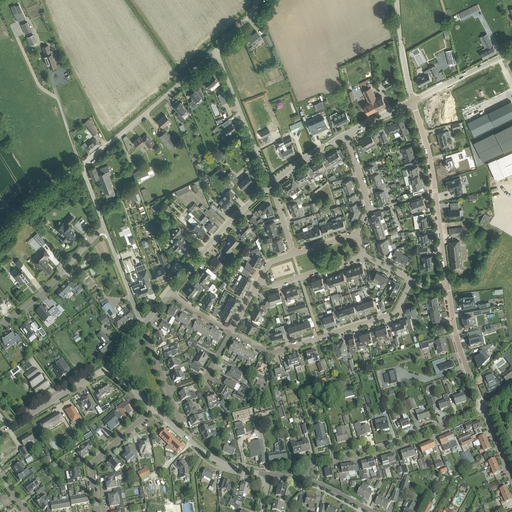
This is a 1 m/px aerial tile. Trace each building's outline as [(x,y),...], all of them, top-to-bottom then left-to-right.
[(480,10),(477,4),(457,14),(460,20),(480,10)] [(15,5),(10,7),(15,17),(19,15),(21,20),(26,18),(20,5),(16,7),(15,5)] [(18,26),(22,35),(31,31),(27,22),(18,26)] [(254,45),(252,47),(254,49),(256,47),(255,45),(262,38),(257,32),(248,39),(254,45)] [(27,37),(31,45),(37,43),(33,34),(27,37)] [(266,35),(263,37),(266,41),(267,43),(268,46),(271,45),(270,42),(269,40),(266,35)] [(480,53),(481,54),(483,59),(496,52),(494,48),(488,37),(483,40),(488,49),(480,53)] [(54,57),(52,50),(50,51),(48,46),(42,48),(45,56),(47,65),(49,64),(50,68),(56,66),(54,61),(53,58),(54,57)] [(429,68),(432,72),(428,74),(421,77),(420,76),(417,78),(417,79),(416,80),(420,86),(432,80),(430,77),(433,76),(434,76),(438,74),(434,66),(429,68)] [(205,83),(203,85),(209,92),(211,90),(210,88),(219,80),(213,73),(204,81),(205,83)] [(384,85),(386,89),(395,84),(393,81),(384,85)] [(376,98),(369,83),(366,85),(368,88),(367,89),(377,110),(379,109),(386,105),(382,96),(376,98)] [(368,88),(366,85),(361,87),(369,102),(364,105),(368,114),(376,111),(377,110),(367,89),(368,88)] [(194,89),(188,95),(193,100),(189,102),(191,105),(190,105),(193,109),(198,105),(195,102),(201,97),(202,99),(204,97),(202,93),(199,90),(197,92),(194,89)] [(222,105),(228,102),(223,91),(217,93),(222,105)] [(322,98),(312,102),(315,109),(325,105),(322,98)] [(511,103),(511,101),(467,123),(474,136),(511,117),(511,103)] [(177,113),(176,115),(182,122),(184,119),(180,115),(186,110),(183,105),(182,102),(180,103),(180,102),(179,103),(178,102),(175,105),(176,105),(174,107),(176,110),(175,111),(177,113)] [(333,126),(337,125),(338,126),(350,120),(349,118),(350,118),(349,114),(347,115),(345,111),(338,115),(337,112),(330,115),(331,119),(332,119),(332,120),(331,120),(333,126)] [(158,121),(161,125),(162,127),(163,127),(165,130),(168,128),(165,125),(170,120),(165,115),(158,121)] [(324,116),(308,123),(311,132),(327,126),(324,116)] [(97,133),(90,125),(92,124),(88,119),(83,124),(93,135),(97,133)] [(222,124),(225,128),(223,129),(227,134),(229,133),(231,132),(235,129),(232,123),(231,124),(228,119),(222,124)] [(396,123),(385,127),(388,135),(399,131),(401,136),(408,133),(403,120),(396,123)] [(289,126),(292,133),(304,127),(301,121),(289,126)] [(452,124),(454,131),(461,129),(459,123),(452,124)] [(511,123),(474,143),(483,161),(511,148),(511,123)] [(260,133),(262,138),(270,134),(268,129),(260,133)] [(159,137),(170,149),(177,143),(166,131),(159,137)] [(381,136),(379,138),(381,142),(382,141),(383,143),(387,142),(383,131),(380,133),(381,136)] [(448,131),(437,134),(441,147),(449,145),(447,138),(450,137),(448,131)] [(138,147),(143,143),(144,142),(149,148),(154,143),(150,138),(146,134),(141,138),(140,137),(134,142),(138,147)] [(370,134),(365,137),(371,147),(376,144),(376,143),(379,142),(378,140),(375,136),(373,138),(370,134)] [(291,137),(283,141),(291,155),(295,153),(292,146),(291,146),(289,143),(293,141),(291,137)] [(371,147),(365,137),(360,140),(362,144),(357,147),(359,153),(365,150),(366,150),(371,147)] [(84,147),(89,153),(100,144),(95,138),(90,142),(90,143),(87,145),(85,143),(81,146),(83,148),(84,147)] [(283,158),(285,157),(286,158),(291,155),(283,141),(276,144),(278,149),(277,150),(278,151),(279,151),(283,158)] [(403,148),(401,149),(402,153),(404,152),(405,155),(406,160),(406,161),(404,161),(405,165),(413,163),(412,158),(414,157),(412,150),(413,149),(412,145),(407,147),(403,148)] [(337,149),(332,152),(337,162),(342,159),(343,161),(346,159),(345,157),(347,156),(345,149),(339,153),(337,149)] [(448,162),(444,165),(448,169),(454,164),(457,167),(459,165),(458,161),(457,158),(464,156),(463,152),(462,150),(451,154),(452,157),(448,159),(447,159),(448,162)] [(511,151),(488,162),(496,180),(511,173),(511,151)] [(332,165),(337,162),(332,152),(327,155),(330,161),(327,163),(330,168),(332,171),(334,170),(332,167),(333,166),(332,165)] [(316,162),(323,172),(330,168),(327,163),(324,164),(321,159),(316,162)] [(371,166),(366,167),(368,173),(375,171),(378,169),(376,161),(370,163),(371,166)] [(315,177),(323,172),(316,162),(311,164),(314,170),(312,172),(315,177)] [(406,169),(407,175),(411,174),(419,172),(418,166),(413,167),(412,164),(406,166),(407,169),(406,169)] [(101,170),(97,171),(95,167),(89,169),(93,180),(99,178),(106,197),(115,194),(114,190),(108,175),(111,174),(107,166),(100,168),(101,170)] [(153,173),(151,166),(133,173),(135,180),(153,173)] [(306,169),(301,172),(307,182),(315,177),(312,172),(309,174),(306,169)] [(374,174),(370,175),(372,181),(381,178),(383,177),(382,174),(381,172),(380,169),(378,169),(375,171),(376,174),(374,174)] [(229,178),(228,180),(233,185),(239,180),(231,171),(226,175),(229,178)] [(241,181),(246,186),(252,180),(248,175),(245,171),(242,174),(245,177),(241,181)] [(299,179),(296,181),(299,186),(307,182),(301,172),(296,175),(299,179)] [(411,184),(422,181),(420,175),(419,176),(418,173),(419,172),(411,174),(407,175),(409,184),(411,184)] [(342,182),(344,187),(352,185),(351,179),(346,181),(345,178),(339,180),(340,183),(342,182)] [(381,178),(372,181),(371,181),(373,187),(379,185),(380,188),(386,186),(385,183),(382,183),(381,178)] [(454,189),(456,195),(463,192),(461,187),(463,186),(460,178),(446,182),(449,190),(454,189)] [(286,192),(289,192),(293,190),(295,192),(300,189),(294,180),(292,182),(291,181),(283,186),(285,188),(284,189),(286,192)] [(191,185),(194,193),(202,190),(199,181),(193,183),(194,184),(191,185)] [(422,181),(411,184),(412,187),(414,188),(414,189),(412,190),(413,193),(419,191),(419,188),(423,187),(422,181)] [(343,193),(344,197),(350,195),(349,192),(354,190),(352,185),(344,187),(346,193),(343,193)] [(179,197),(190,192),(187,186),(176,192),(179,197)] [(380,188),(381,191),(375,193),(377,198),(387,195),(389,194),(386,186),(380,188)] [(231,198),(234,194),(229,189),(225,193),(226,194),(222,198),(229,205),(234,201),(231,198)] [(350,195),(344,197),(347,205),(353,204),(352,201),(359,198),(357,193),(350,195)] [(388,198),(387,195),(377,198),(378,204),(385,202),(386,205),(391,203),(390,197),(388,198)] [(511,195),(495,223),(511,233),(511,195)] [(290,210),(291,210),(299,207),(298,204),(301,204),(300,201),(302,200),(301,197),(293,200),(294,203),(288,205),(290,210)] [(229,205),(222,198),(218,203),(221,206),(225,210),(229,205)] [(414,200),(408,202),(410,206),(413,205),(415,210),(418,209),(418,211),(423,209),(422,208),(426,207),(423,201),(423,198),(419,199),(419,198),(414,200)] [(257,210),(261,215),(266,211),(267,217),(274,215),(270,204),(267,205),(265,203),(257,210)] [(348,216),(348,217),(356,220),(359,211),(357,203),(349,206),(351,210),(350,213),(348,212),(347,212),(346,215),(347,216),(348,216)] [(449,210),(449,218),(460,217),(459,209),(458,203),(451,203),(452,210),(449,210)] [(199,208),(204,212),(210,217),(213,214),(206,209),(204,206),(202,205),(199,208)] [(299,207),(291,210),(293,215),(298,214),(299,217),(305,215),(303,209),(302,206),(299,207)] [(382,214),(381,210),(370,214),(371,217),(371,218),(369,218),(371,223),(381,219),(379,215),(382,214)] [(194,225),(191,230),(199,237),(205,230),(202,227),(203,226),(193,217),(194,215),(190,211),(188,213),(191,216),(188,220),(194,225)] [(420,228),(423,227),(428,227),(426,217),(424,217),(424,213),(419,214),(415,215),(415,216),(416,220),(419,219),(420,228)] [(480,222),(486,225),(490,217),(485,214),(480,222)] [(64,242),(67,239),(70,241),(76,235),(71,230),(73,227),(69,224),(75,218),(71,215),(64,223),(63,223),(57,230),(63,236),(61,239),(64,242)] [(341,219),(337,220),(340,228),(345,227),(344,223),(347,222),(345,216),(341,217),(341,219)] [(207,217),(202,222),(205,225),(205,226),(211,232),(217,226),(207,217)] [(249,220),(255,225),(257,222),(252,217),(249,220)] [(332,221),(335,230),(340,228),(337,220),(336,217),(331,219),(332,221)] [(373,228),(374,227),(386,223),(385,222),(382,223),(381,219),(371,223),(373,228)] [(326,223),(325,220),(319,222),(321,228),(322,227),(324,234),(329,232),(326,223)] [(275,226),(276,226),(274,221),(265,225),(266,228),(269,236),(270,238),(273,237),(272,235),(277,233),(275,226)] [(332,221),(326,223),(329,232),(335,230),(332,221)] [(245,222),(241,226),(248,232),(252,228),(248,225),(245,222)] [(376,232),(384,230),(387,228),(386,223),(374,227),(376,232)] [(182,230),(177,226),(171,234),(177,240),(172,246),(174,248),(175,249),(176,249),(177,249),(179,247),(185,252),(191,245),(183,239),(183,238),(178,234),(182,230)] [(241,226),(237,230),(242,234),(239,236),(244,241),(247,237),(247,238),(251,234),(248,232),(241,226)] [(308,227),(309,230),(311,238),(316,237),(314,229),(313,228),(310,229),(309,226),(308,227)] [(384,230),(376,232),(378,238),(378,237),(379,240),(385,238),(384,235),(386,235),(384,230)] [(414,233),(417,232),(418,236),(420,236),(420,242),(424,241),(425,244),(426,244),(430,244),(430,237),(428,238),(427,233),(424,234),(423,230),(418,231),(417,231),(414,232),(414,233)] [(304,232),(303,231),(296,234),(298,241),(300,240),(300,242),(306,240),(304,232)] [(232,236),(227,241),(222,246),(229,253),(239,242),(232,236)] [(43,245),(46,242),(41,237),(38,240),(43,245)] [(270,242),(269,242),(270,245),(272,251),(275,250),(275,251),(277,255),(280,253),(279,250),(284,248),(282,242),(281,238),(274,240),(270,242)] [(144,248),(149,245),(146,239),(141,241),(144,248)] [(376,243),(378,248),(391,244),(389,239),(376,243)] [(454,242),(449,242),(450,249),(451,260),(452,268),(462,267),(461,259),(460,246),(459,241),(454,242)] [(391,244),(378,248),(380,254),(393,250),(391,244)] [(253,255),(252,257),(260,262),(263,257),(258,255),(258,253),(261,252),(259,247),(251,251),(253,255)] [(400,252),(396,249),(394,253),(392,256),(396,258),(395,260),(405,265),(409,257),(400,253),(400,252)] [(158,253),(162,265),(167,263),(162,251),(158,253)] [(42,268),(41,269),(46,274),(51,268),(46,263),(48,261),(45,259),(48,256),(43,252),(34,260),(42,268)] [(424,265),(419,265),(420,271),(424,270),(433,269),(432,261),(433,261),(433,256),(422,257),(424,265)] [(221,267),(223,264),(215,257),(213,259),(214,260),(209,266),(212,268),(210,270),(214,273),(215,271),(220,266),(221,267)] [(260,262),(252,257),(251,258),(250,257),(246,263),(246,264),(245,264),(243,268),(250,272),(252,268),(251,267),(252,264),(257,267),(260,262)] [(18,268),(23,264),(18,258),(14,262),(18,268)] [(133,293),(137,292),(138,296),(149,292),(149,293),(153,292),(149,281),(151,280),(144,263),(135,267),(140,279),(139,279),(140,282),(130,285),(133,293)] [(362,265),(357,267),(359,275),(362,274),(363,277),(366,276),(367,274),(365,270),(364,271),(362,265)] [(89,270),(92,274),(98,271),(96,266),(89,270)] [(154,274),(156,279),(162,276),(163,277),(167,276),(163,267),(153,271),(154,274)] [(357,267),(351,269),(354,277),(359,275),(357,267)] [(29,280),(21,269),(13,275),(22,286),(29,280)] [(204,269),(200,273),(208,279),(210,276),(214,279),(217,276),(214,273),(210,270),(208,273),(204,269)] [(354,277),(351,269),(346,271),(347,275),(349,282),(352,281),(351,278),(354,277)] [(341,273),(338,274),(340,283),(346,281),(344,276),(343,271),(341,272),(341,273)] [(368,281),(376,285),(378,282),(381,275),(376,272),(375,275),(371,273),(369,278),(370,279),(369,280),(368,281)] [(208,279),(200,273),(197,277),(201,281),(204,284),(204,283),(208,279)] [(378,282),(376,285),(384,289),(384,287),(387,283),(384,282),(387,276),(382,273),(381,275),(378,282)] [(243,276),(240,280),(247,284),(250,279),(248,278),(248,279),(243,276)] [(335,284),(332,276),(327,278),(329,286),(335,284)] [(322,278),(317,280),(319,288),(324,286),(325,289),(328,288),(326,282),(324,283),(322,278)] [(240,280),(237,285),(245,289),(247,284),(240,280)] [(319,288),(317,280),(311,282),(313,286),(310,287),(312,294),(315,293),(314,290),(319,288)] [(387,292),(394,295),(397,289),(398,289),(401,284),(393,280),(387,292)] [(208,289),(209,287),(204,283),(204,284),(201,281),(199,283),(207,290),(208,289)] [(70,293),(75,289),(79,293),(81,290),(77,286),(75,287),(71,283),(69,285),(67,283),(57,293),(64,300),(68,296),(67,295),(69,292),(70,293)] [(185,292),(190,296),(191,294),(192,295),(196,290),(199,292),(203,287),(197,283),(194,286),(192,284),(185,292)] [(245,289),(237,285),(234,290),(238,292),(240,294),(242,294),(245,289)] [(296,286),(290,288),(293,298),(297,297),(297,299),(301,298),(299,293),(298,293),(296,286)] [(293,298),(290,288),(285,290),(287,297),(286,297),(288,302),(291,301),(290,299),(293,298)] [(211,305),(211,304),(216,296),(209,292),(202,305),(209,309),(211,305)] [(276,302),(281,300),(279,292),(273,294),(276,302)] [(266,301),(264,303),(267,308),(270,306),(271,305),(271,306),(276,304),(276,302),(273,294),(271,294),(271,293),(268,294),(269,295),(268,295),(269,301),(267,302),(266,301)] [(467,307),(471,306),(476,305),(474,296),(473,296),(473,294),(468,295),(469,297),(461,299),(460,300),(460,304),(462,304),(462,308),(467,307)] [(231,297),(228,301),(235,306),(238,301),(231,297)] [(99,301),(103,307),(109,303),(107,300),(106,300),(104,298),(99,301)] [(365,313),(362,303),(361,300),(358,301),(359,304),(357,305),(359,313),(363,312),(363,313),(365,313)] [(373,300),(368,302),(370,310),(376,308),(374,303),(373,300)] [(228,301),(225,306),(233,310),(235,306),(228,301)] [(368,302),(362,303),(365,313),(367,312),(367,311),(370,310),(368,302)] [(269,310),(267,308),(264,303),(261,304),(265,309),(266,309),(268,311),(269,310)] [(125,323),(119,314),(118,315),(119,318),(114,322),(111,317),(112,317),(116,314),(109,304),(105,306),(103,308),(110,318),(109,319),(112,323),(113,322),(118,329),(125,323)] [(173,318),(175,319),(177,316),(178,313),(176,312),(178,309),(172,306),(167,314),(173,318)] [(225,306),(223,311),(230,315),(233,310),(225,306)] [(256,306),(253,311),(261,315),(264,310),(256,306)] [(354,306),(348,308),(351,317),(353,317),(353,315),(356,314),(355,310),(354,306)] [(409,319),(406,319),(410,331),(413,330),(411,324),(412,323),(411,319),(411,317),(412,317),(413,317),(414,317),(415,316),(416,316),(416,315),(417,314),(418,314),(416,307),(415,307),(415,306),(412,307),(412,308),(411,308),(411,309),(410,310),(410,309),(406,310),(408,315),(408,317),(409,319)] [(55,307),(47,313),(42,307),(37,312),(45,322),(50,317),(52,319),(60,313),(55,307)] [(119,313),(119,314),(125,323),(133,318),(129,311),(129,312),(126,308),(122,311),(119,313)] [(348,308),(343,310),(345,318),(349,317),(349,318),(351,317),(348,308)] [(327,313),(328,316),(331,324),(336,322),(334,317),(337,316),(335,310),(332,311),(332,312),(327,313)] [(337,311),(340,321),(346,319),(345,318),(343,310),(337,311)] [(473,315),(463,317),(465,329),(474,328),(472,319),(476,318),(475,315),(482,314),(482,310),(472,311),(473,315)] [(230,315),(223,311),(220,316),(227,320),(230,315)] [(253,322),(255,323),(258,325),(259,325),(261,322),(260,322),(261,320),(260,318),(259,318),(261,315),(253,311),(250,316),(255,319),(253,322)] [(180,322),(183,324),(187,315),(183,313),(180,318),(177,316),(175,319),(174,322),(178,324),(180,322)] [(328,316),(327,313),(322,315),(322,314),(319,315),(321,322),(324,321),(325,326),(331,324),(328,316)] [(440,313),(431,314),(433,323),(440,322),(439,319),(441,319),(440,313)] [(98,320),(102,325),(108,320),(104,315),(98,320)] [(192,318),(187,315),(183,324),(182,326),(189,330),(191,328),(188,326),(192,318)] [(312,329),(311,327),(309,321),(312,320),(311,317),(307,318),(307,317),(303,319),(304,322),(306,330),(312,329)] [(400,322),(398,323),(401,332),(404,331),(404,333),(407,332),(406,330),(405,326),(408,325),(407,324),(406,319),(400,321),(400,322)] [(163,321),(161,324),(169,329),(171,327),(171,326),(167,323),(163,321)] [(192,329),(197,332),(202,324),(197,321),(192,329)] [(258,325),(255,323),(253,325),(247,322),(243,328),(253,333),(255,330),(256,327),(257,327),(258,325)] [(304,322),(298,324),(301,333),(303,333),(303,332),(306,330),(304,322)] [(401,332),(398,323),(392,325),(394,330),(395,334),(396,336),(398,335),(398,333),(401,332)] [(43,337),(46,335),(41,328),(38,331),(33,324),(30,326),(28,324),(20,329),(21,329),(20,330),(24,335),(25,334),(28,339),(34,335),(36,337),(40,334),(43,337)] [(160,333),(155,335),(159,346),(164,344),(166,344),(163,337),(165,336),(167,333),(169,329),(161,324),(158,328),(161,330),(160,332),(160,333)] [(197,332),(202,335),(207,327),(202,324),(197,332)] [(298,324),(293,326),(295,334),(299,333),(299,334),(301,333),(298,324)] [(274,328),(276,332),(279,341),(284,339),(282,332),(285,331),(283,326),(283,325),(280,326),(274,328)] [(388,341),(393,339),(393,338),(392,336),(391,331),(388,332),(386,325),(380,327),(381,328),(384,337),(385,341),(388,340),(388,341)] [(295,334),(293,326),(287,328),(290,337),(292,336),(292,335),(295,334)] [(202,335),(207,338),(212,329),(207,327),(202,335)] [(381,338),(384,337),(381,328),(376,330),(377,336),(375,336),(377,343),(378,346),(382,344),(381,341),(382,341),(381,338)] [(208,337),(212,340),(217,332),(212,329),(207,338),(208,338),(208,337)] [(276,332),(270,334),(269,333),(266,330),(265,331),(262,335),(266,337),(267,336),(268,336),(271,335),(273,343),(279,341),(276,332)] [(481,331),(469,334),(470,340),(469,341),(471,347),(481,345),(479,337),(482,336),(481,331)] [(9,343),(11,346),(17,342),(18,344),(22,341),(18,336),(14,338),(10,332),(7,335),(6,334),(0,338),(0,339),(2,342),(3,343),(5,346),(9,343)] [(217,332),(212,340),(217,343),(222,335),(217,332)] [(374,344),(377,343),(375,336),(372,337),(370,332),(365,334),(367,342),(373,341),(374,344)] [(103,338),(100,340),(104,345),(98,350),(102,356),(113,346),(102,333),(100,334),(103,338)] [(362,344),(367,342),(365,334),(359,335),(361,341),(358,342),(360,348),(364,347),(362,344)] [(355,350),(360,348),(358,342),(356,343),(353,336),(348,337),(350,344),(351,348),(354,347),(355,350)] [(428,345),(434,344),(433,340),(420,343),(422,349),(429,348),(428,345)] [(445,340),(435,343),(438,355),(448,353),(445,340)] [(344,360),(348,359),(352,358),(350,351),(347,352),(345,347),(344,346),(345,345),(343,341),(335,344),(337,349),(336,350),(339,358),(343,356),(344,360)] [(229,350),(233,353),(238,345),(233,343),(229,350)] [(170,350),(162,353),(163,353),(161,354),(163,357),(164,357),(165,359),(170,358),(176,355),(178,354),(176,350),(177,349),(175,344),(174,345),(169,346),(170,350)] [(238,355),(243,348),(238,345),(233,353),(238,356),(238,355)] [(491,345),(481,348),(482,353),(481,353),(479,354),(480,355),(477,356),(478,356),(477,358),(476,358),(476,360),(475,360),(476,362),(475,362),(476,365),(477,364),(479,370),(489,359),(487,357),(487,356),(485,354),(492,347),(491,345)] [(198,354),(197,357),(205,362),(208,357),(203,354),(205,351),(200,349),(198,347),(197,350),(198,354)] [(238,355),(243,358),(247,351),(243,348),(238,355)] [(243,358),(248,361),(252,354),(247,351),(243,358)] [(306,358),(307,361),(314,359),(315,361),(318,361),(316,355),(315,351),(309,352),(309,351),(305,353),(306,358)] [(252,354),(248,361),(253,363),(257,356),(252,354)] [(297,355),(291,357),(294,366),(295,368),(301,367),(305,366),(302,357),(298,358),(297,355)] [(194,362),(192,366),(195,367),(197,364),(202,367),(205,362),(197,357),(194,362)] [(294,366),(291,357),(286,359),(287,362),(283,363),(286,372),(290,370),(291,367),(294,366)] [(352,358),(348,359),(350,367),(349,367),(351,371),(358,369),(357,365),(354,366),(352,358)] [(444,358),(433,362),(435,369),(439,368),(441,372),(442,371),(453,367),(451,361),(446,362),(444,358)] [(57,363),(59,366),(53,370),(60,379),(66,374),(64,372),(69,368),(62,359),(57,363)] [(180,369),(187,366),(186,363),(183,364),(181,365),(180,362),(177,363),(176,359),(171,361),(167,363),(167,364),(168,364),(170,370),(179,366),(180,369)] [(200,370),(195,367),(192,366),(191,365),(190,365),(191,369),(194,371),(199,374),(200,370)] [(253,377),(259,379),(260,375),(263,376),(267,368),(258,365),(253,377)] [(275,376),(276,378),(281,377),(282,379),(286,377),(285,374),(284,370),(281,371),(279,365),(272,367),(274,374),(274,376),(275,376)] [(37,395),(49,386),(45,379),(42,382),(36,375),(38,373),(34,368),(24,375),(28,381),(27,381),(33,389),(35,387),(39,393),(37,395)] [(241,373),(239,372),(233,368),(229,373),(228,372),(226,375),(232,378),(233,376),(240,379),(243,374),(242,373),(241,373)] [(511,368),(502,377),(507,383),(511,379),(511,368)] [(174,382),(181,379),(182,380),(184,379),(185,379),(185,377),(184,377),(184,376),(183,375),(182,375),(181,370),(180,369),(171,372),(171,373),(172,375),(172,376),(174,382)] [(387,372),(390,385),(398,383),(395,370),(387,372)] [(484,382),(486,385),(488,384),(490,389),(495,387),(496,390),(501,388),(497,380),(495,381),(492,375),(493,374),(491,371),(486,373),(487,376),(485,377),(486,381),(484,382)] [(223,384),(234,390),(237,384),(231,380),(227,378),(223,384)] [(96,394),(97,395),(94,397),(98,404),(101,402),(99,398),(100,397),(100,398),(106,394),(107,395),(110,394),(110,392),(106,384),(96,390),(98,393),(96,394)] [(227,393),(229,390),(222,386),(220,390),(219,390),(217,394),(225,398),(227,399),(228,399),(230,395),(229,394),(227,393)] [(192,400),(197,398),(196,396),(194,392),(189,394),(188,390),(187,390),(186,388),(181,390),(182,393),(179,394),(181,401),(191,397),(192,400)] [(344,393),(345,399),(355,397),(353,390),(344,393)] [(241,399),(244,401),(246,397),(235,391),(233,395),(236,396),(242,399),(241,399)] [(462,391),(459,392),(460,396),(453,398),(456,405),(457,406),(459,405),(459,404),(466,402),(462,391)] [(218,406),(221,405),(219,403),(220,403),(218,401),(216,402),(214,397),(213,393),(205,396),(207,400),(209,405),(212,404),(213,406),(217,405),(218,406)] [(78,402),(81,408),(84,406),(85,407),(86,408),(87,408),(87,412),(94,412),(94,405),(88,395),(84,397),(85,398),(78,402)] [(444,396),(443,397),(445,402),(442,403),(438,404),(440,411),(447,408),(448,410),(452,408),(448,398),(447,395),(444,396)] [(405,401),(410,411),(416,409),(412,399),(405,401)] [(221,405),(225,410),(226,409),(228,408),(222,401),(220,403),(219,403),(221,405)] [(116,409),(117,410),(123,416),(125,419),(129,415),(132,411),(127,406),(124,402),(121,406),(120,405),(116,409)] [(274,409),(272,402),(253,407),(255,415),(274,409)] [(183,406),(185,410),(186,410),(188,416),(193,414),(197,413),(196,409),(194,410),(191,403),(188,404),(183,406)] [(388,412),(385,403),(379,405),(382,414),(388,412)] [(67,415),(72,423),(80,419),(75,411),(73,406),(65,411),(67,415)] [(117,410),(114,412),(103,421),(108,427),(111,430),(120,422),(120,420),(120,419),(123,416),(117,410)] [(417,415),(417,416),(419,421),(430,417),(428,413),(428,411),(423,412),(422,411),(421,410),(420,410),(420,411),(416,412),(417,415)] [(192,427),(197,425),(200,424),(198,420),(203,418),(201,412),(199,413),(194,414),(195,417),(189,420),(190,423),(188,423),(190,427),(192,427)] [(39,424),(44,433),(63,421),(58,413),(39,424)] [(404,421),(397,423),(398,427),(401,426),(402,429),(410,426),(407,419),(406,415),(403,416),(404,421)] [(386,418),(380,419),(375,421),(377,431),(381,430),(381,432),(389,430),(386,418)] [(200,429),(201,433),(202,433),(205,440),(212,437),(210,430),(216,428),(214,424),(213,422),(208,424),(208,426),(204,427),(200,429)] [(479,422),(473,425),(472,424),(465,427),(467,431),(473,428),(474,431),(482,428),(479,422)] [(355,425),(356,430),(357,430),(359,437),(370,434),(368,426),(361,428),(360,423),(355,425)] [(318,438),(315,439),(316,443),(317,448),(328,445),(327,440),(326,436),(325,436),(322,425),(315,426),(318,438)] [(336,436),(336,438),(337,438),(338,442),(348,440),(345,427),(337,429),(338,434),(336,435),(336,436)] [(165,429),(159,436),(168,445),(174,438),(165,429)] [(20,440),(23,445),(24,446),(34,441),(30,434),(20,440)] [(61,437),(65,444),(71,440),(67,434),(61,437)] [(452,434),(445,436),(451,449),(457,446),(455,440),(454,438),(452,434)] [(469,434),(459,438),(460,442),(468,439),(471,437),(469,434)] [(451,449),(445,436),(439,439),(442,446),(443,450),(446,449),(451,449)] [(477,447),(481,445),(488,442),(485,436),(479,439),(475,440),(476,443),(477,447)] [(174,438),(168,445),(177,454),(184,447),(174,438)] [(303,443),(299,444),(302,453),(309,451),(307,442),(306,438),(302,439),(303,443)] [(236,440),(232,441),(231,440),(230,441),(232,442),(230,447),(225,445),(223,452),(233,455),(233,454),(235,454),(239,453),(236,440)] [(77,453),(74,455),(79,460),(81,458),(82,459),(92,450),(90,448),(92,446),(89,442),(89,441),(85,443),(86,443),(76,452),(77,453)] [(262,441),(249,443),(251,458),(255,457),(256,461),(259,461),(259,465),(265,464),(262,441)] [(302,453),(299,444),(296,445),(295,441),(290,442),(291,446),(292,450),(294,455),(302,453)] [(141,444),(139,445),(141,458),(144,457),(144,454),(151,453),(148,442),(141,443),(141,444)] [(268,458),(269,463),(287,461),(285,452),(287,452),(286,447),(286,446),(285,446),(284,442),(278,442),(280,453),(268,454),(268,458)] [(433,442),(426,444),(429,451),(432,449),(434,452),(437,451),(435,448),(436,448),(433,442)] [(488,442),(481,445),(483,449),(479,450),(480,453),(484,452),(491,449),(488,442)] [(429,451),(426,444),(419,447),(422,453),(424,457),(426,455),(425,452),(429,451)] [(133,458),(134,460),(137,457),(134,445),(128,446),(129,448),(125,449),(126,454),(122,457),(127,463),(133,458)] [(26,461),(25,461),(27,464),(33,460),(30,455),(25,448),(20,451),(22,455),(24,458),(26,461)] [(413,449),(407,451),(410,458),(412,457),(414,461),(415,461),(417,460),(415,456),(415,453),(413,449)] [(410,458),(407,451),(401,453),(402,457),(403,460),(404,465),(408,464),(406,459),(410,458)] [(469,452),(465,453),(469,463),(474,460),(473,457),(471,458),(469,452)] [(393,455),(387,456),(389,464),(393,463),(394,465),(397,464),(396,462),(395,459),(393,455)] [(389,464),(387,456),(381,458),(383,466),(384,470),(386,470),(386,469),(387,469),(386,465),(389,464)] [(107,465),(109,468),(111,467),(114,470),(118,467),(119,466),(121,468),(125,465),(123,463),(120,459),(117,462),(114,458),(107,465)] [(180,479),(185,478),(185,481),(189,481),(189,476),(188,468),(187,467),(185,465),(187,464),(183,460),(182,461),(180,458),(176,462),(174,465),(180,470),(179,475),(180,479)] [(489,464),(491,468),(497,466),(495,459),(488,462),(485,463),(486,466),(489,464)] [(374,460),(368,461),(369,469),(373,468),(374,472),(377,471),(376,468),(374,460)] [(369,469),(368,461),(361,463),(363,470),(364,475),(367,474),(366,470),(369,469)] [(13,469),(17,474),(25,468),(21,463),(13,469)] [(354,464),(347,465),(349,473),(352,472),(355,472),(359,471),(358,465),(354,466),(354,464)] [(342,473),(339,473),(341,482),(344,482),(344,480),(347,479),(346,477),(349,476),(349,473),(347,465),(341,466),(342,473)] [(497,466),(491,468),(493,472),(489,474),(490,476),(494,475),(500,472),(497,466)] [(27,480),(34,475),(30,470),(28,472),(25,468),(17,474),(16,475),(20,481),(25,477),(27,480)] [(202,476),(211,480),(214,474),(205,469),(202,476)] [(79,470),(75,470),(69,471),(71,479),(67,480),(68,484),(72,483),(77,482),(77,479),(79,479),(80,479),(80,476),(79,471),(79,470)] [(372,478),(372,479),(378,479),(380,479),(381,481),(383,481),(383,480),(381,472),(377,473),(378,477),(372,478)] [(105,478),(106,484),(115,482),(114,477),(118,476),(118,473),(117,473),(115,473),(110,474),(111,474),(111,477),(105,478)] [(39,488),(37,487),(39,486),(34,479),(28,483),(24,486),(29,493),(31,492),(30,492),(32,490),(32,491),(34,489),(35,491),(35,492),(37,495),(41,492),(45,489),(42,486),(39,488)] [(208,490),(212,492),(217,482),(213,480),(211,483),(209,488),(208,490)] [(222,485),(221,489),(228,491),(230,488),(231,483),(223,480),(222,485)] [(115,482),(106,484),(107,490),(113,489),(114,492),(121,491),(120,488),(119,482),(115,482)] [(399,492),(405,494),(409,484),(403,482),(399,492)] [(150,483),(144,484),(146,493),(147,493),(149,498),(154,497),(153,491),(151,492),(150,486),(150,483)] [(357,494),(363,497),(367,490),(364,489),(366,485),(365,485),(365,484),(363,483),(362,486),(360,490),(357,494)] [(234,496),(233,500),(232,503),(235,504),(241,506),(242,503),(244,497),(242,497),(243,494),(247,495),(249,486),(242,484),(238,497),(234,496)] [(285,501),(286,499),(284,498),(286,488),(278,486),(276,496),(278,496),(278,499),(285,501)] [(501,493),(502,496),(509,494),(506,487),(500,490),(496,492),(497,494),(501,493)] [(367,490),(363,497),(369,501),(371,496),(373,493),(375,490),(372,488),(370,492),(367,490)] [(84,491),(81,492),(82,495),(83,504),(87,503),(87,504),(90,504),(88,494),(84,495),(84,493),(84,491)] [(107,498),(108,502),(122,499),(121,491),(114,492),(114,495),(108,496),(108,498),(107,498)] [(82,495),(78,496),(78,493),(75,493),(76,496),(77,505),(81,504),(81,505),(84,505),(83,504),(82,495)] [(375,504),(381,507),(385,500),(382,499),(384,494),(381,493),(380,496),(375,504)] [(381,507),(386,510),(391,502),(391,501),(396,503),(399,495),(393,493),(391,498),(390,498),(388,502),(385,500),(381,507)] [(77,506),(77,505),(76,496),(72,497),(72,494),(69,494),(71,506),(75,506),(77,506)] [(509,494),(502,496),(504,501),(501,502),(502,505),(505,503),(511,501),(509,494)] [(48,511),(49,511),(51,511),(50,503),(49,498),(45,498),(43,495),(39,497),(35,501),(39,506),(40,506),(43,511),(47,508),(48,508),(48,511)] [(306,499),(303,498),(302,503),(305,504),(309,505),(308,508),(313,509),(316,498),(307,496),(306,499)] [(118,500),(108,502),(108,506),(109,506),(110,508),(116,507),(117,510),(124,508),(123,505),(122,499),(118,500)] [(285,501),(284,505),(274,503),(272,511),(273,511),(272,511),(280,511),(282,509),(285,509),(286,509),(287,505),(294,507),(298,508),(299,506),(298,506),(299,504),(298,504),(295,504),(285,501)] [(406,508),(404,511),(412,511),(416,504),(411,501),(407,509),(406,508)]
